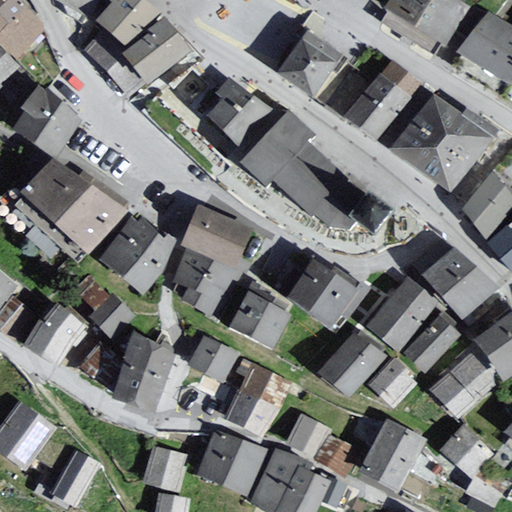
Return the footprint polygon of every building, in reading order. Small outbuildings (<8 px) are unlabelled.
[(0,0),(0,55),(6,61),(37,29),(6,0),(0,0)] [(141,17),(125,0),(92,0),(75,16),(107,50),(141,17)] [(373,13),(429,51),(458,9),(444,0),(380,0),(377,5),(373,13)] [(511,34),(485,14),(455,56),(511,97),(511,34)] [(176,51),(153,20),(98,60),(121,91),(176,51)] [(332,57),(300,33),(269,74),(301,98),(332,57)] [(370,57),(326,113),(363,142),(408,86),(370,57)] [(0,82),(9,73),(0,64),(0,82)] [(257,113),(217,80),(186,118),(226,151),(257,113)] [(75,123),(33,90),(8,121),(50,154),(75,123)] [(422,96),(377,154),(433,198),(478,140),(422,96)] [(312,141),(278,111),(227,170),(252,192),(259,185),(319,237),(332,223),(363,250),(375,236),(388,221),(305,149),(312,141)] [(105,211),(38,157),(2,202),(69,256),(105,211)] [(487,181),(450,215),(473,239),(509,205),(487,181)] [(250,240),(192,211),(172,249),(190,258),(169,299),(210,319),(250,240)] [(161,247),(123,219),(88,266),(126,294),(161,247)] [(511,243),(498,229),(480,248),(508,277),(511,273),(511,243)] [(483,288),(446,248),(412,280),(448,320),(483,288)] [(343,289),(302,259),(272,299),(313,329),(343,289)] [(0,300),(11,287),(0,279),(0,300)] [(399,285),(356,330),(384,357),(427,311),(399,285)] [(279,321),(241,294),(215,332),(253,358),(279,321)] [(128,316),(110,298),(86,322),(103,340),(128,316)] [(41,304),(13,346),(47,369),(75,327),(41,304)] [(511,368),(511,322),(507,315),(466,341),(491,382),(511,368)] [(434,318),(392,359),(409,377),(451,337),(434,318)] [(347,334),(307,378),(334,403),(374,360),(347,334)] [(135,411),(161,357),(119,337),(94,391),(135,411)] [(94,362),(110,353),(103,340),(87,349),(94,362)] [(230,358),(197,340),(181,369),(214,387),(230,358)] [(489,389),(463,357),(421,391),(447,423),(489,389)] [(246,366),(217,421),(255,440),(283,386),(246,366)] [(386,367),(362,388),(382,411),(406,390),(386,367)] [(22,402),(0,430),(0,452),(23,470),(56,428),(22,402)] [(296,419),(280,445),(307,461),(322,434),(296,419)] [(511,419),(495,436),(511,452),(511,419)] [(370,421),(343,469),(386,493),(413,445),(370,421)] [(484,456),(459,429),(432,453),(458,480),(484,456)] [(251,457),(207,433),(182,477),(227,501),(251,457)] [(339,447),(324,439),(313,460),(328,468),(339,447)] [(176,457),(145,448),(135,485),(166,494),(176,457)] [(65,511),(90,467),(64,454),(41,499),(65,511)] [(300,511),(315,489),(265,458),(237,502),(252,511),(300,511)] [(485,511),(494,496),(464,481),(455,498),(482,511),(485,511)] [(178,511),(180,504),(153,498),(149,511),(178,511)]
